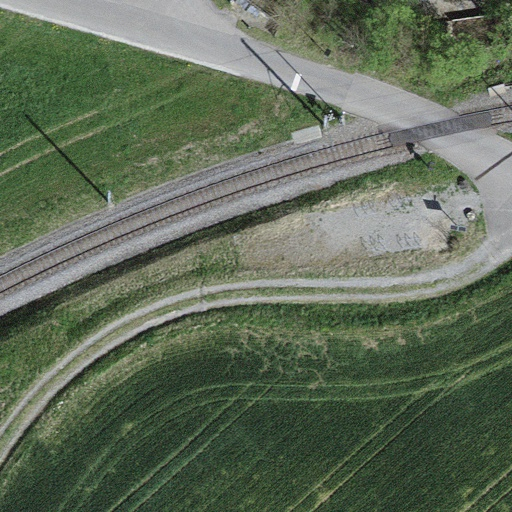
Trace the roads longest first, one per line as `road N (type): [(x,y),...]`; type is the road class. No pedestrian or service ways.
road 1 (track): [(511,236),(470,269),(404,287),(250,293),(148,317),(86,349),(0,447)]
road 2 (unclassified): [(54,0),(340,87),(511,167)]
